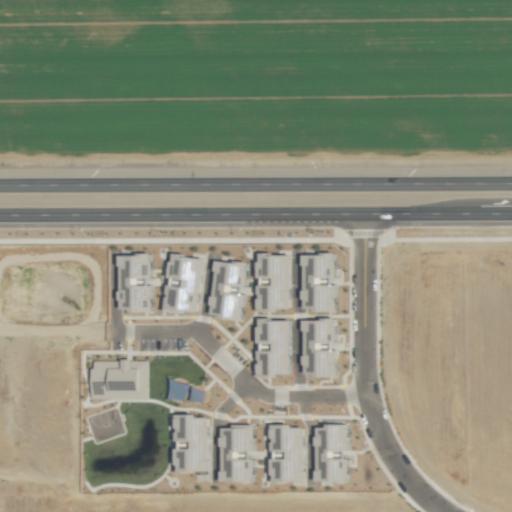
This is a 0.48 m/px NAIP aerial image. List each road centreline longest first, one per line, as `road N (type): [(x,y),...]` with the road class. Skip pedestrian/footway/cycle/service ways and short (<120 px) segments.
road 1 (primary): [(511,182),(0,184)]
road 2 (primary): [(0,213),(511,212)]
